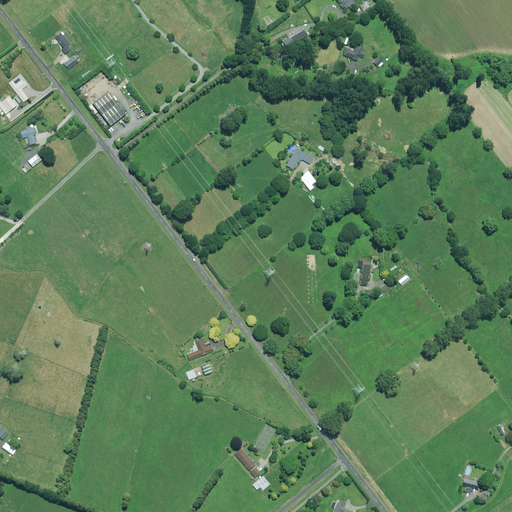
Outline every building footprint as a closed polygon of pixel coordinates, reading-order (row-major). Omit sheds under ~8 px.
[(351,9),(356,5),(352,0),(339,0),(342,5),(340,6),(342,8),(344,7),(346,10),(349,7),(351,9)] [(370,7),(366,1),(359,6),(363,12),(370,7)] [(273,22),(268,16),(263,20),(266,23),(263,25),(265,28),(273,22)] [(71,44),(61,33),(55,38),(64,48),(62,50),(66,55),(71,50),(68,46),(71,44)] [(293,42),(289,36),(282,41),(287,47),(293,42)] [(343,55),(358,62),(359,60),(358,59),(359,57),(363,59),(365,53),(361,51),(362,48),(356,45),(353,51),(346,48),(343,55)] [(380,67),(384,63),(382,62),(383,62),(379,58),(373,63),(377,66),(378,65),(380,67)] [(24,83),(22,80),(16,85),(13,81),(9,84),(24,103),(29,99),(22,90),(28,85),(25,82),(24,83)] [(17,106),(10,96),(0,103),(0,107),(6,115),(17,106)] [(123,106),(118,100),(114,104),(115,106),(102,115),(111,126),(126,114),(121,108),(123,106)] [(31,129),(31,127),(26,128),(27,130),(21,132),(23,139),(28,137),(30,145),(37,143),(35,135),(37,135),(35,128),(31,129)] [(313,158),(296,148),(286,166),(293,170),(297,162),(299,163),(300,161),(303,160),(310,164),(313,158)] [(40,162),(35,156),(28,161),(33,167),(40,162)] [(25,173),(27,172),(32,169),(27,162),(23,165),(25,168),(23,169),(25,173)] [(309,172),(300,178),(310,191),(314,187),(312,184),(316,181),(309,172)] [(369,267),(369,264),(362,263),(361,272),(362,272),(362,275),(362,279),(361,286),(366,287),(367,281),(368,281),(369,273),(370,273),(371,267),(369,267)] [(410,280),(406,275),(398,281),(402,286),(410,280)] [(206,347),(202,338),(195,341),(198,350),(187,355),(189,361),(214,352),(211,345),(206,347)] [(206,373),(203,366),(186,373),(189,380),(206,373)] [(9,434),(3,427),(0,430),(0,431),(0,432),(0,437),(3,440),(9,434)] [(17,451),(6,443),(3,448),(13,455),(17,451)] [(242,449),(235,454),(249,471),(256,465),(242,449)] [(260,474),(255,468),(250,472),(255,478),(260,474)] [(270,485),(264,476),(253,485),(257,490),(260,487),(263,491),(270,485)] [(479,482),(464,478),(462,486),(466,487),(465,492),(471,494),(471,492),(473,492),(474,489),(477,490),(479,482)] [(351,511),(345,508),(345,507),(344,506),(345,503),(340,500),(339,503),(338,503),(333,511),(351,511)]
